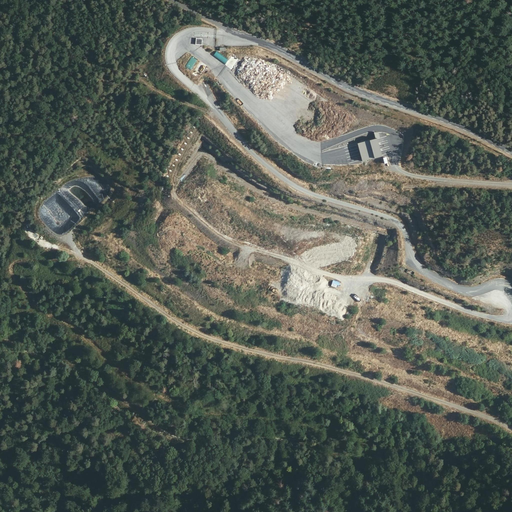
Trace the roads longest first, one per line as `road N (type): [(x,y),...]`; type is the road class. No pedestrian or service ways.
road 1 (track): [(511,427),(396,386),(223,342),(191,328),(66,238)]
road 2 (residential): [(511,150),(353,89),(177,0)]
road 3 (track): [(377,278),(511,320)]
road 4 (track): [(396,166),(437,183),(511,184)]
